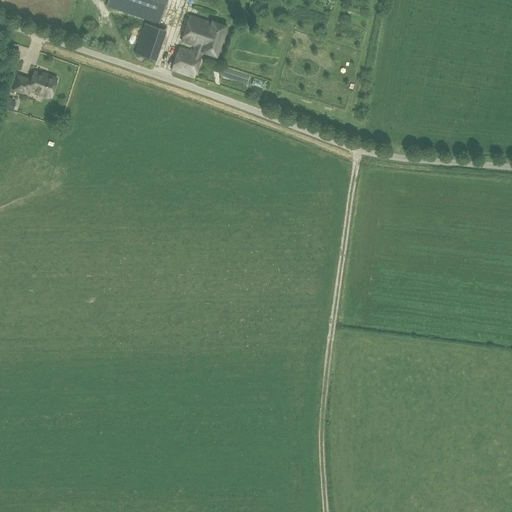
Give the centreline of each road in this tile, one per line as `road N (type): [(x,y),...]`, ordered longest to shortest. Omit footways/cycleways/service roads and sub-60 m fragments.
road 1 (unclassified): [(511,167),(355,149),(0,23)]
road 2 (track): [(327,511),(324,393),(355,149)]
